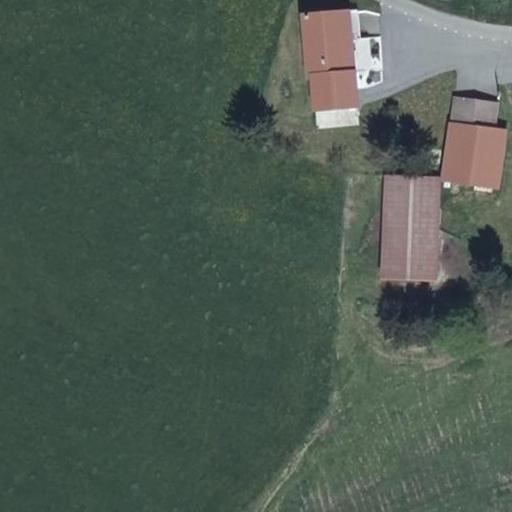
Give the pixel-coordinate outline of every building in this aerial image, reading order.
[(363,41),(361,14),(347,15),(349,43),(354,43),(363,41)] [(349,43),(347,15),(306,18),(311,82),(314,81),(318,113),(360,109),(357,75),(348,76),(345,43),(349,43)] [(357,75),(354,43),(349,43),(345,43),(348,76),(357,75)] [(506,133),(492,132),(500,107),(458,101),(454,126),(445,183),(447,183),(490,188),(498,190),(506,134),(506,133)] [(389,180),(389,185),(387,282),(438,284),(441,199),(441,182),(389,180)] [(488,200),(490,188),(447,183),(445,193),(488,200)]
